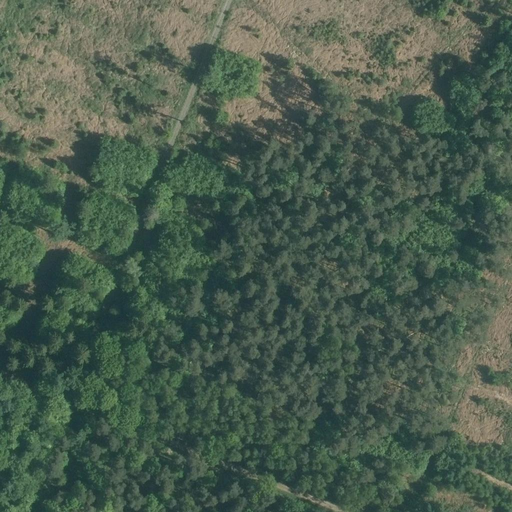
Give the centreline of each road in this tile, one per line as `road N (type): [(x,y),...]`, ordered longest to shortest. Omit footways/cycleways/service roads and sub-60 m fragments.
road 1 (track): [(63,397),(340,511)]
road 2 (track): [(63,397),(111,282)]
